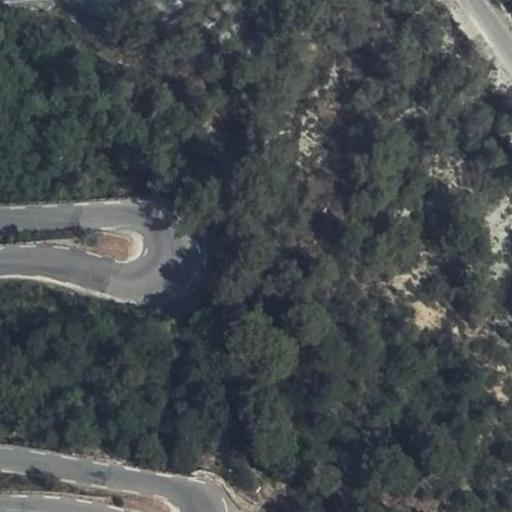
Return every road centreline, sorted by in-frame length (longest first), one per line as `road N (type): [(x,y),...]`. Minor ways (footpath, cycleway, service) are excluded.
road 1 (secondary): [(0,222),(125,215),(164,231),(170,244),(163,264),(146,273),(0,262)]
road 2 (secondary): [(0,458),(166,483),(202,511)]
